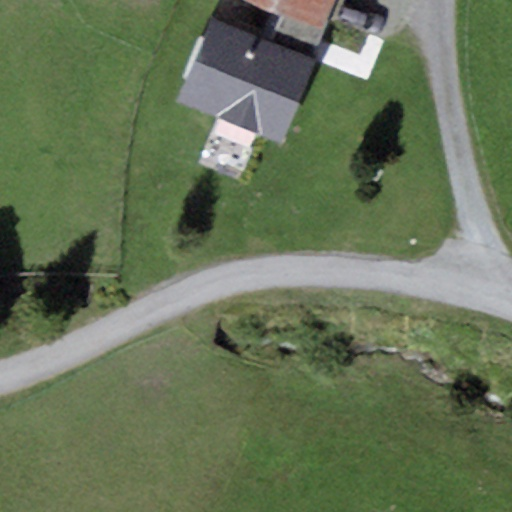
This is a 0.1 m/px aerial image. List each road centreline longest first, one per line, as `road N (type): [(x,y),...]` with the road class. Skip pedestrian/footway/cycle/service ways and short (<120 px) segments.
road 1 (track): [(0,376),(180,293),(256,273),(331,270),(484,291),(511,303)]
road 2 (track): [(484,291),(448,0)]
